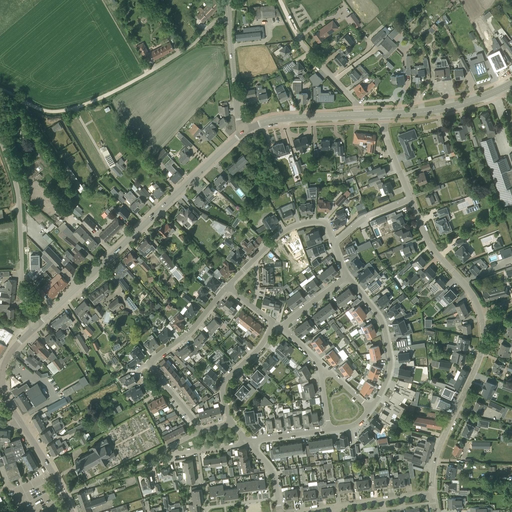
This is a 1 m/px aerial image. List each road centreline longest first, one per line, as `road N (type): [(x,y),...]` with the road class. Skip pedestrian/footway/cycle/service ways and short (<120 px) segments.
road 1 (tertiary): [(35,326),(242,132)]
road 2 (residential): [(431,494),(436,452),(480,353),(479,310)]
road 3 (unclassified): [(0,141),(17,196),(21,303),(35,326)]
road 4 (unclassified): [(95,100),(185,49),(213,21),(228,19)]
road 5 (residential): [(346,277),(378,317),(387,343),(388,374),(370,408)]
road 6 (residential): [(227,286),(290,228),(323,221),(334,243)]
road 7 (residential): [(479,310),(426,239),(410,198)]
road 8 (tertiary): [(383,114),(444,108),(503,88)]
